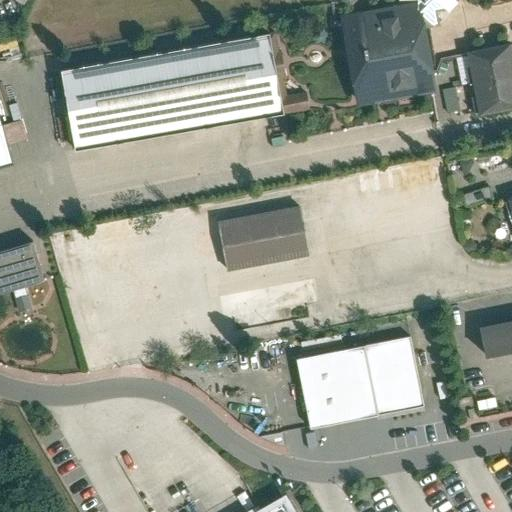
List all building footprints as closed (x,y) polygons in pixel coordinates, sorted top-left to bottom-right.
[(421,10),(341,23),(356,112),(436,99),(421,10)] [(268,36),(59,69),(72,147),(281,114),(268,36)] [(511,47),(467,56),(478,119),(511,113),(511,47)] [(0,135),(0,171),(10,168),(0,135)] [(489,188),(463,194),(465,203),(491,197),(489,188)] [(231,273),(309,260),(301,212),(222,225),(231,273)] [(35,241),(0,251),(0,293),(46,279),(35,241)] [(511,329),(485,334),(490,362),(511,358),(511,329)] [(307,428),(420,407),(408,340),(294,361),(307,428)]
